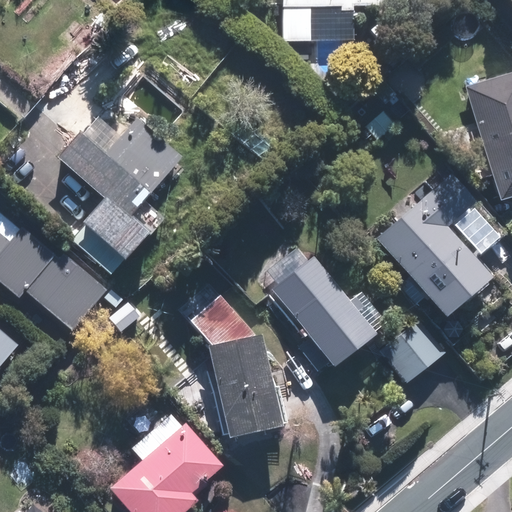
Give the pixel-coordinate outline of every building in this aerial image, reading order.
[(288,0),(287,38),(356,39),(357,0),(288,0)] [(511,70),(469,84),(504,196),(511,193),(511,70)] [(186,153),(143,117),(113,152),(86,129),(65,153),(111,191),(88,219),(132,256),(157,226),(138,210),(186,153)] [(453,171),(381,236),(450,312),(495,271),(452,224),(479,199),(453,171)] [(78,329),(109,291),(27,224),(14,240),(0,229),(0,275),(23,294),(29,288),(78,329)] [(382,329),(317,253),(277,288),(342,364),(382,329)] [(223,291),(193,318),(215,343),(213,343),(237,432),(290,418),(266,329),(258,331),(223,291)] [(410,380),(447,350),(421,318),(384,348),(410,380)] [(0,367),(21,342),(0,324),(0,367)] [(189,420),(116,483),(140,511),(185,511),(204,496),(196,488),(226,462),(189,420)]
